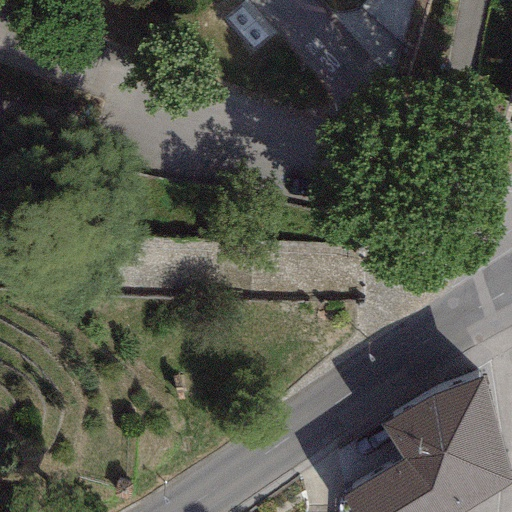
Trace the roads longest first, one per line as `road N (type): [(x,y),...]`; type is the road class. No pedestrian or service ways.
road 1 (unclassified): [(490,217),(0,86)]
road 2 (unclassified): [(188,511),(511,291)]
road 3 (unclassified): [(490,217),(266,0)]
